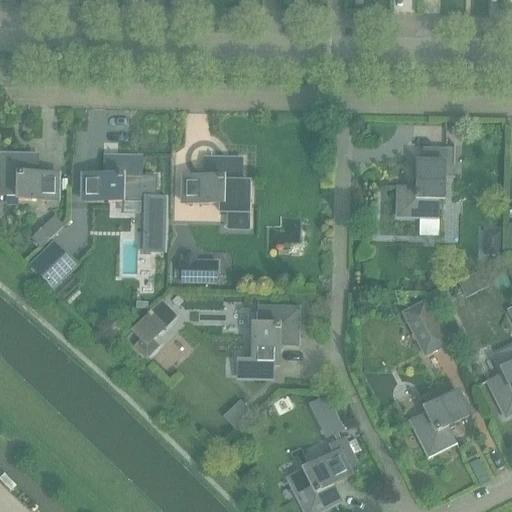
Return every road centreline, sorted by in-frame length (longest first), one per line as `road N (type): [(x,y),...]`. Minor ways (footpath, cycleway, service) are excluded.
road 1 (tertiary): [(511,54),(0,40)]
road 2 (residential): [(411,511),(341,368),(343,103)]
road 3 (residential): [(8,96),(343,103)]
road 4 (residential): [(343,103),(511,105)]
